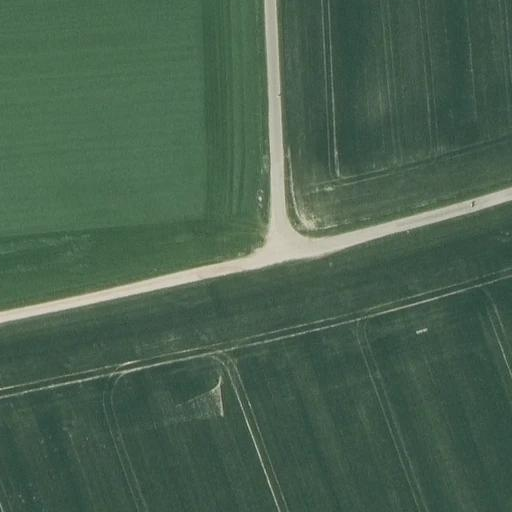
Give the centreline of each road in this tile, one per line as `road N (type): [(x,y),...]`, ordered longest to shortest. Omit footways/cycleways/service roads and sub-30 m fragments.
road 1 (track): [(0,317),(280,255)]
road 2 (residential): [(280,255),(269,0)]
road 3 (residential): [(280,255),(511,193)]
